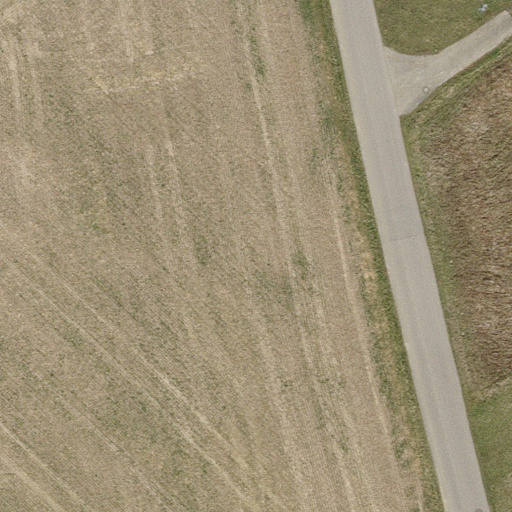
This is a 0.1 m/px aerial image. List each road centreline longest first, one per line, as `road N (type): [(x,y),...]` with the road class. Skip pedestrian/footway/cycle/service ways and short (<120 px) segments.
road 1 (unclassified): [(469,511),(353,0)]
road 2 (track): [(511,16),(374,114)]
